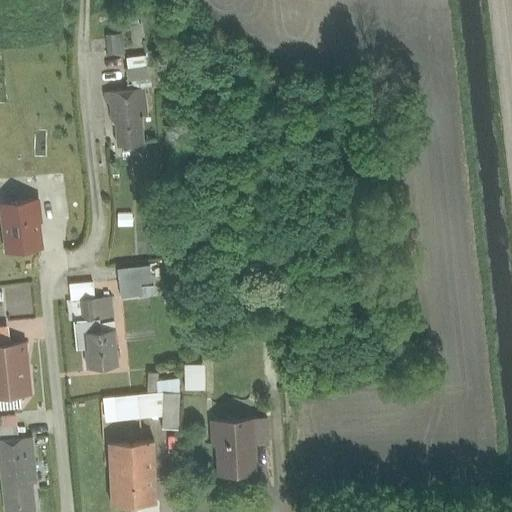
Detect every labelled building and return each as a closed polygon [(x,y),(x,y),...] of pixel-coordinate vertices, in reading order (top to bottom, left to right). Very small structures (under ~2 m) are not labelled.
[(123,32),(107,34),(108,53),(125,51),(123,32)] [(148,54),(124,56),(125,81),(150,79),(148,54)] [(146,86),(104,90),(107,115),(111,114),(114,150),(141,147),(138,113),(148,112),(146,86)] [(36,198),(0,200),(0,249),(39,247),(36,198)] [(151,264),(114,267),(116,294),(154,291),(151,264)] [(93,279),(66,282),(68,299),(77,298),(95,297),(93,279)] [(112,326),(109,295),(95,297),(77,298),(79,317),(80,329),(112,326)] [(69,318),(71,346),(82,345),(80,329),(79,317),(69,318)] [(112,326),(80,329),(82,345),(84,367),(118,364),(115,326),(112,326)] [(7,343),(0,343),(0,395),(31,392),(26,340),(7,343)] [(146,373),(147,392),(158,391),(161,414),(161,425),(176,426),(177,372),(146,373)] [(147,392),(109,396),(112,420),(161,414),(158,391),(147,392)] [(17,413),(0,414),(0,437),(19,436),(17,413)] [(260,414),(210,417),(212,471),(250,469),(249,441),(261,441),(260,414)] [(0,437),(0,474),(3,510),(39,507),(36,480),(40,479),(36,434),(19,436),(0,437)] [(156,500),(154,439),(106,440),(108,501),(156,500)]
